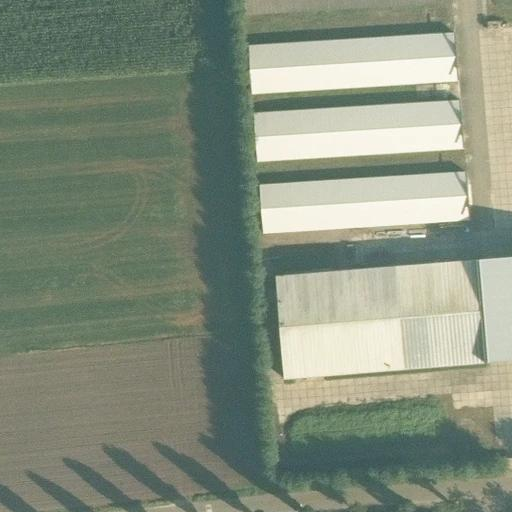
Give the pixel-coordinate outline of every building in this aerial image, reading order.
[(245,0),(247,15),(446,0),(245,0)] [(456,31),(249,44),(252,94),(459,81),(456,31)] [(461,100),(254,112),(257,162),(465,149),(461,100)] [(466,172),(260,184),(264,234),(470,221),(466,172)] [(486,364),(477,260),(276,277),(285,380),(486,364)]
